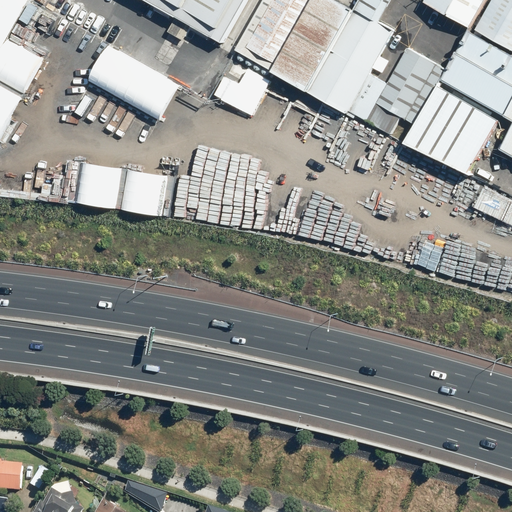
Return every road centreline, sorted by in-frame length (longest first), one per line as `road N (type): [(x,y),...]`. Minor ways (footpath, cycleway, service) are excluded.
road 1 (motorway): [(511,445),(267,380),(0,337)]
road 2 (motorway): [(0,301),(170,325),(511,409)]
road 3 (unknown): [(135,159),(296,212)]
road 4 (unknown): [(214,79),(78,0)]
